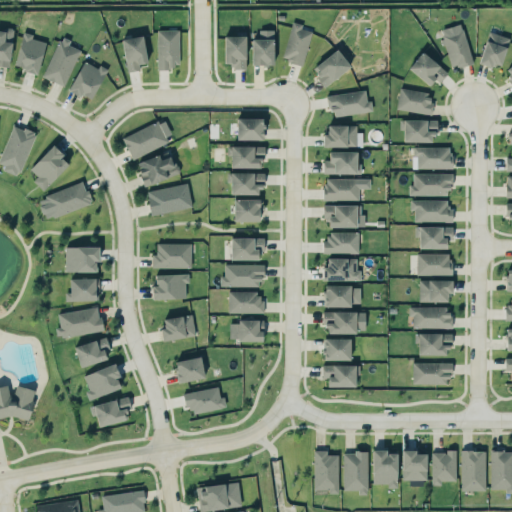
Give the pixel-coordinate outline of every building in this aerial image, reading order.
[(315,33),(305,30),(307,26),(296,23),(286,61),(307,66),(315,33)] [(460,24),(472,62),(451,68),(439,30),(460,24)] [(184,69),(183,31),(160,32),(161,70),(184,69)] [(260,67),(280,67),(279,31),(259,32),(260,67)] [(477,64),(498,68),(505,37),(483,32),(477,64)] [(22,71),(45,74),(50,43),(35,41),(36,35),(27,34),(22,71)] [(46,78),(68,88),(84,52),(72,46),(74,41),(65,37),(46,78)] [(126,41),(131,73),(144,71),(143,66),(154,64),(149,37),(126,41)] [(230,38),(231,69),(252,69),(252,38),(230,38)] [(357,68),(343,50),(317,71),(331,89),(357,68)] [(437,83),(445,74),(419,50),(404,67),(424,85),(431,77),(437,83)] [(511,86),(511,60),(499,71),(511,86)] [(67,91),(84,62),(97,70),(99,66),(107,70),(90,100),(81,95),(79,97),(67,91)] [(431,114),(432,102),(427,102),(428,92),(398,89),(396,110),(431,114)] [(338,118),(376,112),(374,101),(370,102),(369,91),(330,97),(332,112),(337,111),(338,118)] [(399,141),(427,142),(427,135),(436,135),(436,120),(399,119),(399,141)] [(135,160),(177,140),(167,120),(126,139),(135,160)] [(244,142),(269,141),(269,120),(244,120),(244,142)] [(0,166),(22,176),(40,135),(17,126),(0,166)] [(363,148),(363,127),(334,127),(334,136),(326,136),(326,148),(363,148)] [(48,193),(75,164),(57,147),(34,172),(40,178),(36,182),(48,193)] [(238,170),(267,169),(267,147),(231,148),(231,157),(237,157),(238,170)] [(410,147),(451,147),(451,169),(410,169),(410,147)] [(503,149),(511,149),(511,170),(503,170),(503,149)] [(363,153),(336,154),(336,162),(326,162),(326,176),(364,175),(363,153)] [(166,161),(165,157),(140,164),(147,187),(183,177),(177,157),(166,161)] [(411,173),(448,173),(448,185),(444,185),(445,195),(408,195),(408,186),(411,186),(411,173)] [(237,197),(268,196),(267,174),(231,175),(231,184),(237,184),(237,197)] [(506,175),(511,175),(511,197),(502,197),(502,188),(506,188),(506,175)] [(362,202),(362,190),(374,190),(374,180),(327,179),(327,202),(362,202)] [(95,205),(88,183),(41,199),(49,221),(95,205)] [(149,193),(155,217),(196,208),(190,183),(149,193)] [(445,200),(409,200),(409,210),(412,210),(412,222),(452,222),(452,208),(445,208),(445,200)] [(266,201),(240,201),(240,223),(267,223),(266,201)] [(502,203),(511,203),(511,225),(502,225),(502,203)] [(364,207),(327,207),(327,222),(336,222),(336,229),(368,230),(368,215),(364,215),(364,207)] [(452,239),(452,226),(413,227),(414,249),(441,248),(441,240),(452,239)] [(362,255),(362,234),(332,233),(332,242),(326,242),(326,255),(362,255)] [(237,262),(267,262),(267,239),(236,240),(237,262)] [(195,245),(160,244),(160,256),(156,256),(155,269),(194,270),(195,245)] [(69,273),(104,274),(104,249),(69,248),(69,273)] [(415,275),(450,276),(450,254),(415,253),(415,275)] [(331,282),(364,282),(364,272),(360,272),(360,260),(330,260),(331,282)] [(266,289),(267,266),(227,266),(227,277),(223,277),(223,288),(266,289)] [(501,269),(511,269),(511,291),(501,291),(501,269)] [(159,302),(191,301),(190,276),(158,276),(159,302)] [(103,303),(103,281),(76,280),(75,294),(69,294),(69,302),(103,303)] [(443,302),(443,295),(452,295),(452,280),(417,280),(417,302),(443,302)] [(364,308),(364,287),(327,287),(328,309),(364,308)] [(231,314),(265,315),(265,293),(231,293),(231,314)] [(503,299),(511,299),(511,320),(503,320),(503,299)] [(452,329),(452,316),(445,316),(445,307),(407,307),(407,318),(411,318),(411,328),(452,329)] [(106,333),(104,309),(60,314),(63,338),(106,333)] [(334,335),(370,334),(369,313),(324,314),(324,327),(334,327),(334,335)] [(199,338),(195,317),(169,321),(171,330),(166,331),(168,343),(199,338)] [(233,323),(233,340),(243,340),(243,344),(270,343),(270,333),(265,333),(265,323),(233,323)] [(500,329),(511,329),(511,350),(500,350),(500,329)] [(450,334),(413,333),(412,355),(440,355),(440,349),(450,349),(450,334)] [(116,361),(109,339),(80,348),(86,370),(116,361)] [(356,363),(357,341),(328,340),(328,362),(356,363)] [(501,358),(511,358),(511,379),(501,379),(501,358)] [(211,380),(206,359),(178,364),(182,386),(211,380)] [(409,362),(452,362),(452,384),(409,383),(409,362)] [(362,389),(362,367),(324,366),(324,379),(334,379),(334,389),(362,389)] [(88,375),(91,392),(90,392),(92,400),(128,393),(123,368),(88,375)] [(41,392),(17,386),(16,393),(0,389),(0,415),(33,424),(41,392)] [(223,400),(221,388),(188,395),(192,416),(229,408),(227,399),(223,400)] [(105,430),(133,422),(131,412),(136,411),(132,398),(94,409),(96,417),(101,416),(105,430)] [(392,453),(381,453),(381,449),(366,450),(368,484),(385,484),(386,488),(394,488),(392,453)] [(423,480),(423,451),(398,451),(398,480),(423,480)] [(429,452),(429,485),(438,485),(438,481),(454,481),(454,451),(429,452)] [(459,451),(481,451),(481,489),(459,489),(459,451)] [(489,451),(511,451),(511,489),(489,489),(489,451)] [(342,495),(342,456),(332,456),(331,452),(317,452),(318,491),(334,491),(334,495),(342,495)] [(347,493),(365,493),(365,454),(347,454),(347,493)] [(242,484),(199,488),(201,511),(213,511),(244,509),(242,484)] [(149,511),(146,491),(104,498),(106,510),(100,511),(149,511)] [(82,511),(81,501),(38,507),(38,511),(82,511)]
